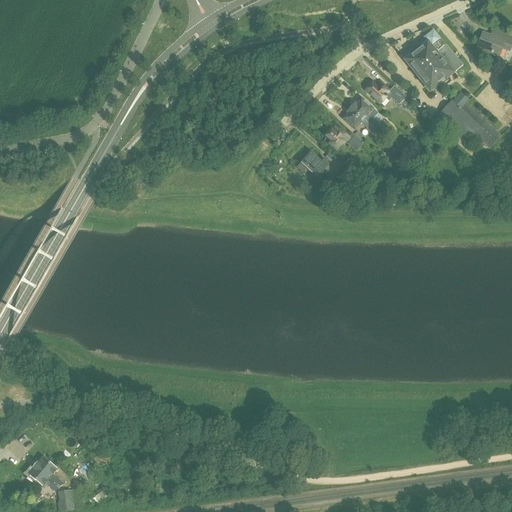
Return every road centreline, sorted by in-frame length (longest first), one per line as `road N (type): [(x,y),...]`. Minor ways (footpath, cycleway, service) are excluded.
road 1 (track): [(201,444),(331,481),(511,454)]
road 2 (unclassified): [(0,151),(77,136),(95,124),(160,0)]
road 3 (tertiary): [(0,334),(119,126)]
road 4 (residential): [(288,124),(346,61),(467,0)]
road 5 (track): [(201,444),(61,398),(0,405)]
road 6 (tertiary): [(211,17),(159,60),(119,126)]
road 7 (tertiary): [(119,126),(174,60),(219,25)]
